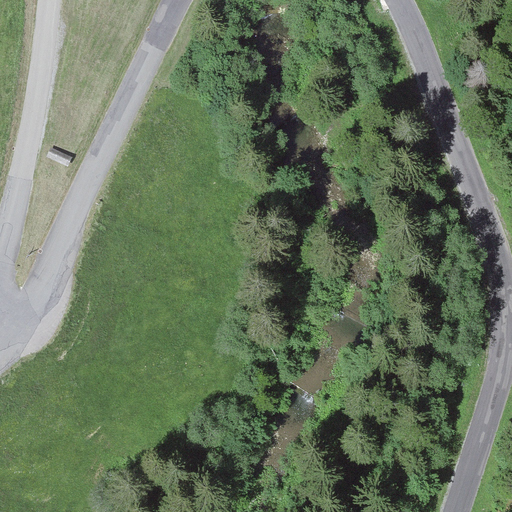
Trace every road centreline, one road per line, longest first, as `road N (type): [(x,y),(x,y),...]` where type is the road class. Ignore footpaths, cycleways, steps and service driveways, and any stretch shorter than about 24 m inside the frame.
road 1 (tertiary): [(402,0),(495,235),(506,284),(503,364),(455,511)]
road 2 (tertiary): [(0,336),(35,303),(179,0)]
road 3 (unclassified): [(0,267),(49,0)]
